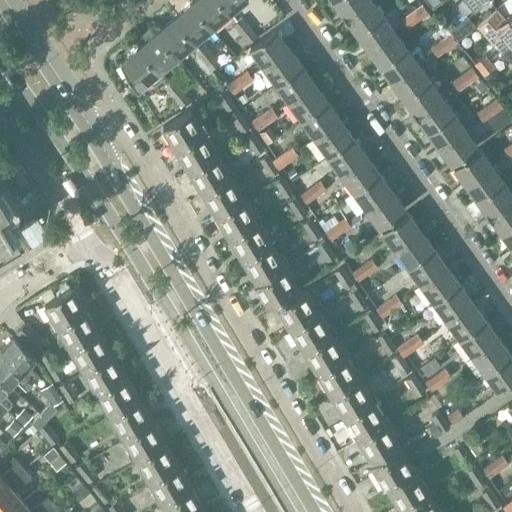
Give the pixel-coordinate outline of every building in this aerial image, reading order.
[(220,0),(194,0),(192,2),(212,26),(230,11),(220,0)] [(220,0),(230,11),(238,20),(241,17),(234,8),(242,0),(220,0)] [(334,0),(345,16),(367,0),(334,0)] [(367,0),(345,16),(357,32),(382,14),(372,0),(367,0)] [(464,0),(474,11),(484,3),(481,0),(464,0)] [(192,2),(174,17),(194,41),(212,26),(192,2)] [(421,4),(411,12),(417,20),(427,12),(421,4)] [(502,31),(511,42),(511,40),(511,8),(486,31),(493,39),(502,31)] [(417,20),(411,12),(401,19),(408,27),(417,20)] [(357,32),(369,48),(394,30),(382,14),(357,32)] [(247,23),(249,26),(257,36),(267,28),(257,16),(247,23)] [(449,31),(456,40),(474,25),(467,16),(449,31)] [(174,17),(156,32),(176,56),(194,41),(174,17)] [(249,26),(247,23),(241,17),(238,20),(234,23),(241,33),(249,26)] [(465,48),(473,41),(482,35),(474,25),(456,40),(464,49),(465,48)] [(249,42),(257,36),(249,26),(241,33),(249,42)] [(250,46),(263,64),(288,46),(275,28),(250,46)] [(369,48),(381,64),(406,46),(394,30),(369,48)] [(156,32),(139,47),(158,71),(176,56),(156,32)] [(449,33),(439,40),(445,49),(455,41),(449,33)] [(445,49),(439,40),(429,48),(435,56),(445,49)] [(479,68),(488,61),(473,41),(465,48),(479,68)] [(196,50),(204,60),(211,53),(204,44),(196,50)] [(263,64),(276,82),(301,64),(288,46),(263,64)] [(381,64),(392,81),(418,63),(406,46),(381,64)] [(158,71),(139,47),(120,62),(137,89),(158,71)] [(211,53),(204,60),(211,69),(219,62),(211,53)] [(488,61),(479,68),(484,74),(493,67),(488,61)] [(392,81),(404,97),(429,79),(418,63),(392,81)] [(276,82),(289,100),(314,82),(301,64),(276,82)] [(471,67),(460,75),(466,83),(477,75),(471,67)] [(247,70),(237,77),(243,85),(253,78),(247,70)] [(466,83),(460,75),(450,83),(456,91),(466,83)] [(243,85),(237,77),(227,84),(233,92),(243,85)] [(404,97),(416,113),(441,95),(429,79),(404,97)] [(165,86),(173,96),(181,89),(173,80),(165,86)] [(289,100),(302,118),(327,100),(314,82),(289,100)] [(216,93),(227,109),(235,105),(224,88),(216,93)] [(181,89),(173,96),(181,105),(189,99),(181,89)] [(416,113),(428,130),(453,111),(441,95),(416,113)] [(497,98),(486,106),(492,114),(503,106),(497,98)] [(302,118),(315,136),(340,117),(327,100),(302,118)] [(271,106),(262,113),(267,122),(277,115),(271,106)] [(492,114),(486,106),(475,113),(481,122),(492,114)] [(170,137),(176,148),(204,131),(191,109),(163,126),(165,129),(163,130),(168,138),(170,137)] [(231,115),(242,131),(249,126),(238,110),(231,115)] [(428,130),(439,146),(465,128),(453,111),(428,130)] [(267,122),(262,113),(252,120),(258,129),(267,122)] [(315,136),(328,154),(353,135),(340,117),(315,136)] [(465,128),(439,146),(451,162),(477,144),(465,128)] [(183,159),(190,170),(218,153),(204,131),(176,148),(178,151),(177,152),(181,160),(183,159)] [(246,137),(257,153),(264,148),(253,132),(246,137)] [(328,154),(341,171),(366,153),(353,135),(328,154)] [(292,146),(282,153),(288,161),(298,154),(292,146)] [(454,165),(465,181),(490,163),(479,147),(454,165)] [(197,182),(203,192),(231,175),(218,153),(190,170),(191,173),(190,175),(195,182),(197,182)] [(288,161),(282,153),(272,160),(278,168),(288,161)] [(341,171),(354,189),(379,171),(366,153),(341,171)] [(260,158),(271,174),(278,169),(267,154),(260,158)] [(465,181),(477,198),(502,180),(490,163),(465,181)] [(354,189),(367,207),(392,189),(379,171),(354,189)] [(275,179),(285,195),(292,190),(282,174),(275,179)] [(210,204),(217,214),(245,197),(231,175),(203,192),(205,195),(203,197),(208,204),(210,204)] [(322,180),(312,187),(317,195),(327,187),(322,180)] [(477,198),(489,214),(511,197),(511,193),(502,180),(477,198)] [(317,195),(312,187),(302,195),(307,202),(317,195)] [(0,241),(7,237),(9,236),(10,235),(14,233),(0,209),(0,208),(0,209),(9,204),(0,188),(0,241)] [(392,189),(367,207),(380,225),(405,207),(392,189)] [(289,200),(300,217),(307,212),(296,195),(289,200)] [(224,226),(230,236),(258,219),(245,197),(217,214),(218,217),(217,219),(221,226),(224,226)] [(511,197),(489,214),(501,230),(511,222),(511,197)] [(317,217),(323,226),(334,218),(328,209),(317,217)] [(382,228),(395,246),(420,228),(407,210),(382,228)] [(39,213),(21,223),(33,244),(51,233),(39,213)] [(345,216),(335,223),(341,231),(351,224),(345,216)] [(303,222),(314,238),(321,233),(311,217),(303,222)] [(237,248),(244,258),(272,241),(258,219),(230,236),(232,239),(230,241),(235,248),(237,248)] [(511,222),(501,230),(511,245),(511,222)] [(341,231),(335,223),(326,230),(332,238),(341,231)] [(395,246),(408,264),(433,246),(420,228),(395,246)] [(336,254),(325,238),(318,243),(329,259),(336,254)] [(251,270),(257,280),(285,263),(272,241),(244,258),(245,261),(244,263),(248,270),(251,270)] [(408,264),(421,282),(446,264),(433,246),(408,264)] [(370,259),(361,265),(367,274),(376,267),(370,259)] [(285,263),(257,280),(255,282),(269,305),(300,286),(285,263)] [(421,282),(434,300),(459,282),(446,264),(421,282)] [(335,270),(346,287),(354,281),(343,265),(335,270)] [(367,274),(361,265),(352,272),(359,280),(367,274)] [(44,302),(58,325),(86,308),(72,285),(71,286),(65,281),(56,290),(58,293),(55,294),(56,295),(44,302)] [(434,300),(447,318),(472,300),(459,282),(434,300)] [(350,292),(360,308),(368,303),(357,287),(350,292)] [(278,305),(279,308),(291,327),(320,310),(307,288),(278,305)] [(397,294),(387,301),(393,310),(403,302),(397,294)] [(447,318),(460,336),(485,318),(472,300),(447,318)] [(393,310),(387,301),(377,309),(384,317),(393,310)] [(58,325),(71,347),(99,330),(86,308),(58,325)] [(364,313),(375,330),(383,325),(372,308),(364,313)] [(334,332),(320,310),(291,327),(305,350),(334,332)] [(460,336),(473,354),(498,336),(485,318),(460,336)] [(16,331),(38,352),(47,342),(25,322),(16,331)] [(71,347),(84,369),(112,352),(99,330),(71,347)] [(378,335),(389,351),(397,346),(386,330),(378,335)] [(347,354),(334,332),(305,350),(319,372),(347,354)] [(418,334),(409,340),(414,348),(424,342),(418,334)] [(473,354),(486,372),(511,354),(498,336),(473,354)] [(5,348),(1,352),(26,374),(32,381),(39,373),(29,364),(36,356),(15,337),(14,338),(10,338),(5,344),(5,348)] [(414,348),(409,340),(400,347),(405,355),(414,348)] [(41,355),(56,379),(63,374),(48,350),(41,355)] [(393,357),(404,373),(411,368),(403,356),(404,355),(401,351),(393,357)] [(0,376),(9,385),(16,377),(26,387),(32,381),(26,374),(1,352),(0,353),(0,376)] [(84,369),(98,391),(126,374),(112,352),(84,369)] [(319,372),(332,394),(361,377),(347,354),(319,372)] [(511,355),(511,354),(486,372),(499,390),(511,380),(511,355)] [(447,368),(437,375),(443,383),(453,376),(447,368)] [(407,378),(418,395),(425,390),(415,373),(407,378)] [(98,391),(111,413),(139,397),(126,374),(98,391)] [(443,383),(437,375),(427,382),(433,390),(443,383)] [(0,401),(7,408),(13,401),(3,392),(9,385),(0,376),(0,401)] [(332,394),(346,416),(374,399),(361,377),(332,394)] [(59,385),(70,401),(77,396),(67,380),(59,385)] [(62,398),(52,382),(42,387),(52,404),(62,398)] [(111,413),(124,435),(152,419),(139,397),(111,413)] [(346,416),(359,438),(388,421),(374,399),(346,416)] [(15,415),(23,423),(32,414),(24,406),(15,415)] [(447,414),(453,423),(463,415),(457,407),(447,414)] [(430,428),(434,436),(449,427),(439,410),(431,415),(437,424),(430,428)] [(124,435),(137,458),(165,441),(152,419),(124,435)] [(39,425),(50,441),(58,436),(47,420),(39,425)] [(359,438),(372,460),(401,442),(388,421),(359,438)] [(25,432),(31,438),(41,429),(35,423),(25,432)] [(462,436),(468,445),(474,455),(483,449),(476,438),(478,437),(472,429),(462,436)] [(0,434),(0,448),(9,439),(2,432),(0,434)] [(60,445),(72,460),(79,454),(67,440),(60,445)] [(137,458),(151,480),(179,463),(165,441),(137,458)] [(410,458),(401,442),(372,460),(370,461),(379,477),(382,482),(383,481),(384,482),(412,465),(412,464),(413,463),(410,458)] [(41,453),(55,471),(65,463),(51,445),(41,453)] [(454,450),(464,466),(472,461),(462,445),(454,450)] [(503,455),(493,462),(499,471),(509,463),(503,455)] [(0,489),(24,467),(18,460),(2,475),(0,472),(0,489)] [(76,466),(88,480),(95,475),(83,460),(76,466)] [(499,471),(493,462),(483,469),(489,478),(499,471)] [(151,480),(164,502),(192,485),(179,463),(151,480)] [(399,504),(427,486),(413,463),(412,464),(412,465),(384,482),(383,481),(382,482),(384,484),(386,483),(399,504)] [(467,470),(478,487),(485,483),(475,466),(467,470)] [(0,489),(0,511),(6,511),(24,500),(15,489),(31,474),(24,467),(0,489)] [(67,482),(71,488),(80,481),(76,475),(67,482)] [(92,486),(104,501),(111,495),(99,480),(92,486)] [(511,480),(502,488),(508,496),(511,493),(511,480)] [(72,488),(80,499),(87,494),(79,483),(72,488)] [(164,502),(169,511),(198,511),(205,508),(192,485),(164,502)] [(427,486),(399,504),(403,511),(435,511),(441,509),(427,486)] [(481,493),(492,509),(499,505),(488,488),(481,493)] [(6,511),(42,511),(54,503),(48,495),(31,508),(24,500),(6,511)] [(108,506),(113,511),(124,511),(115,500),(108,506)] [(511,511),(511,501),(503,508),(505,511),(511,511)] [(42,511),(58,511),(60,511),(54,503),(42,511)]
